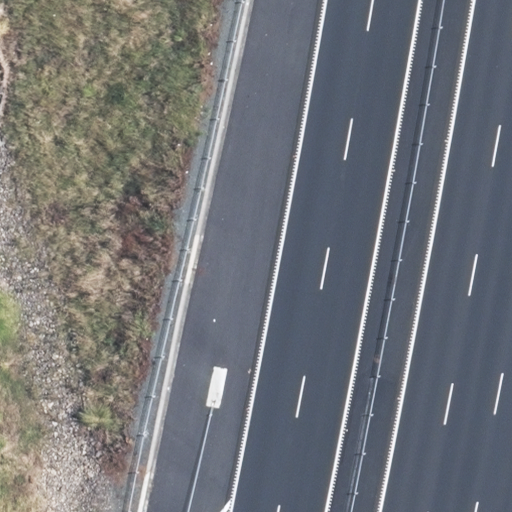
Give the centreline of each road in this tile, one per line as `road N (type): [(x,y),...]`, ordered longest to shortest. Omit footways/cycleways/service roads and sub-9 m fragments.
road 1 (motorway): [(287,511),(379,0)]
road 2 (motorway): [(511,199),(454,511)]
